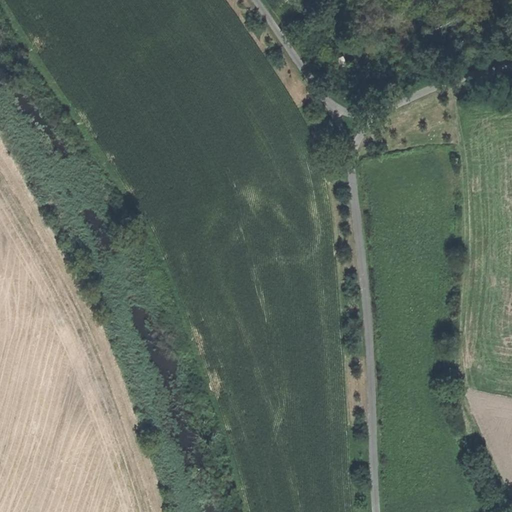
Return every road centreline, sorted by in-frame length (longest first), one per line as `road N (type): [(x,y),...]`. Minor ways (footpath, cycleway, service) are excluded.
road 1 (track): [(377,511),(368,342),(340,140),(361,116),(424,83),(511,66)]
road 2 (track): [(248,0),(340,140)]
